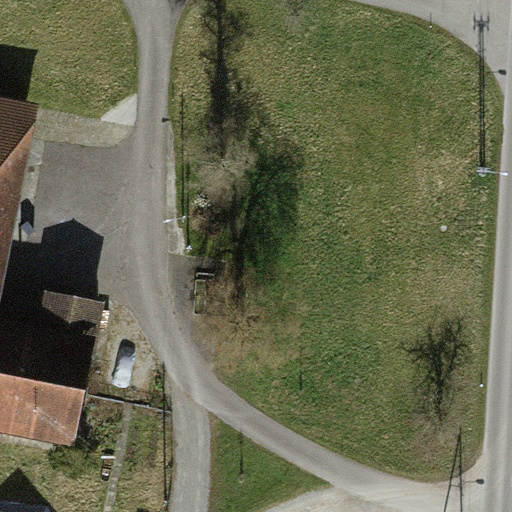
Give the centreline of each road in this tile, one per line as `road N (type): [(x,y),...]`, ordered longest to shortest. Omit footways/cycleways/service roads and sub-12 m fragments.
road 1 (track): [(159,0),(155,248),(163,326),(187,379),(263,435),(391,503),(452,511),(511,497)]
road 2 (track): [(187,379),(200,443),(193,511)]
